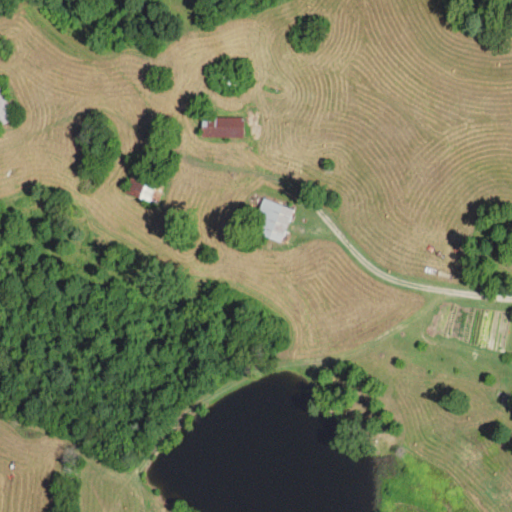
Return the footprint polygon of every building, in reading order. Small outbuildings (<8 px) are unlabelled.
[(241,86),(241,68),(218,68),(218,86),(241,86)] [(0,126),(14,120),(0,89),(0,126)] [(244,137),(244,117),(202,117),(202,137),(244,137)] [(124,194),(159,204),(165,180),(131,171),(124,194)] [(281,242),(292,209),(261,199),(251,232),(281,242)]
